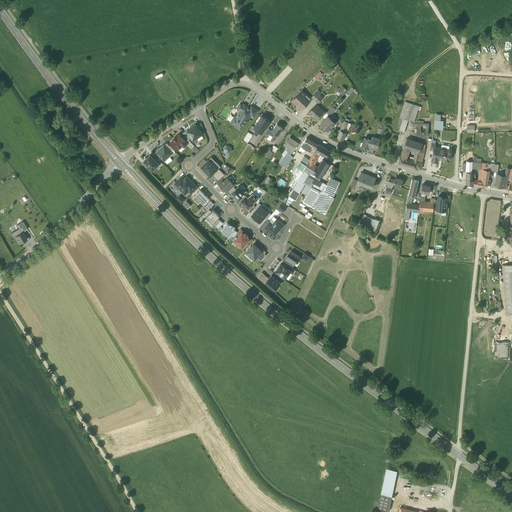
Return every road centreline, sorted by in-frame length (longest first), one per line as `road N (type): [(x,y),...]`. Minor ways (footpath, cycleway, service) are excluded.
road 1 (tertiary): [(458,456),(233,279),(119,163)]
road 2 (residential): [(484,191),(339,147),(245,83),(197,107)]
road 3 (residential): [(484,191),(458,456)]
road 4 (unclassified): [(137,511),(0,298)]
road 5 (tertiary): [(119,163),(0,9)]
road 6 (tertiary): [(0,281),(119,163)]
road 7 (track): [(459,125),(462,53),(429,0)]
